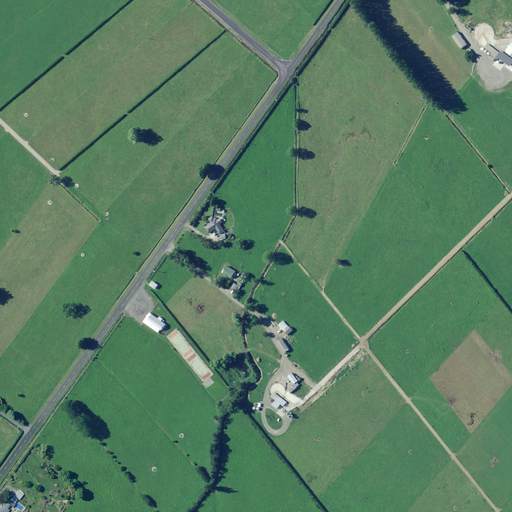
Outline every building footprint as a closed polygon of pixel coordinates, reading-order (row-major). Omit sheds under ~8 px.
[(468,45),(459,32),(453,37),(462,49),(468,45)] [(500,53),(488,44),(485,48),(492,53),(489,58),(494,61),(500,53)] [(226,239),(225,232),(220,224),(223,222),(220,219),(218,220),(216,218),(215,219),(213,216),(208,219),(211,223),(205,228),(209,234),(216,229),(220,235),(222,240),(226,239)] [(227,276),(232,279),(234,276),(235,277),(237,274),(236,273),(237,271),(227,265),(222,273),(224,274),(224,275),(226,277),(227,276)] [(159,285),(153,281),(150,285),(156,289),(159,285)] [(234,283),(231,288),(236,291),(237,289),(239,290),(243,284),(240,283),(238,286),(234,283)] [(149,315),(148,314),(147,316),(148,317),(144,322),(159,333),(161,330),(162,331),(167,325),(164,322),(165,321),(163,320),(163,319),(160,317),(159,319),(150,313),(149,315)] [(288,327),(284,321),(279,325),(283,331),(288,327)] [(294,330),(291,326),(285,331),(288,335),(294,330)] [(289,350),(282,339),(278,341),(285,352),(289,350)] [(299,381),(292,372),(288,375),(289,376),(295,384),(299,381)] [(219,385),(216,381),(209,386),(213,390),(219,385)] [(298,382),(294,385),(287,390),(291,393),(298,388),(297,387),(300,385),(298,382)] [(225,391),(221,386),(214,392),(218,396),(225,391)] [(275,393),(272,397),(273,398),(276,400),(273,405),(278,409),(281,404),(284,407),(287,402),(275,393)] [(23,492),(20,490),(19,492),(18,491),(12,498),(16,501),(18,499),(19,500),(24,494),(23,493),(23,492)] [(8,511),(10,510),(8,509),(10,505),(13,508),(15,505),(10,501),(8,503),(5,500),(0,506),(0,511),(8,511)]
